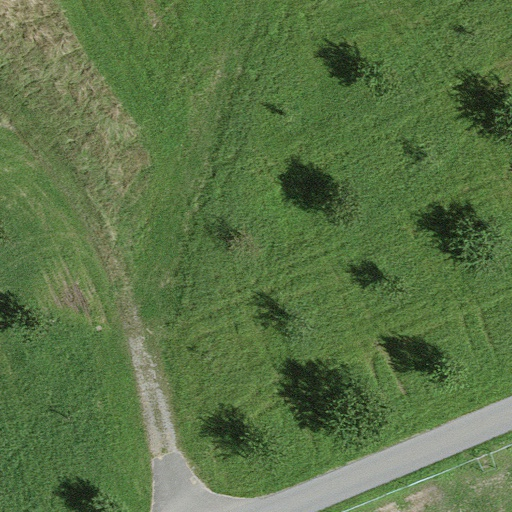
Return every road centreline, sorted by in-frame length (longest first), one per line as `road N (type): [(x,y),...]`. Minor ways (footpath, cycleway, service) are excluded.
road 1 (unclassified): [(511,417),(283,511)]
road 2 (track): [(177,511),(137,339)]
